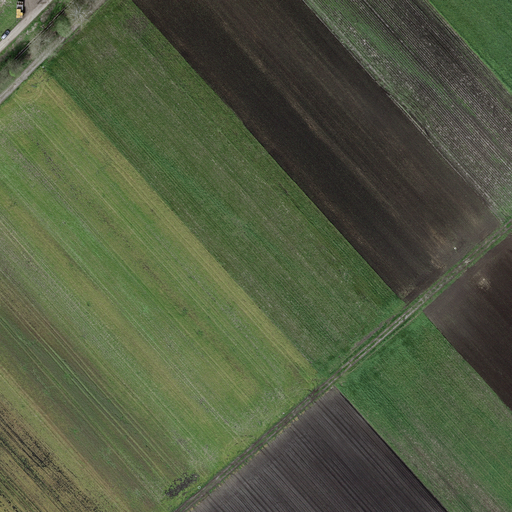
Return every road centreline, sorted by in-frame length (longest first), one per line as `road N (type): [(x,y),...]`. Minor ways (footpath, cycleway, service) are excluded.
road 1 (track): [(511,224),(171,511)]
road 2 (track): [(94,0),(0,95)]
